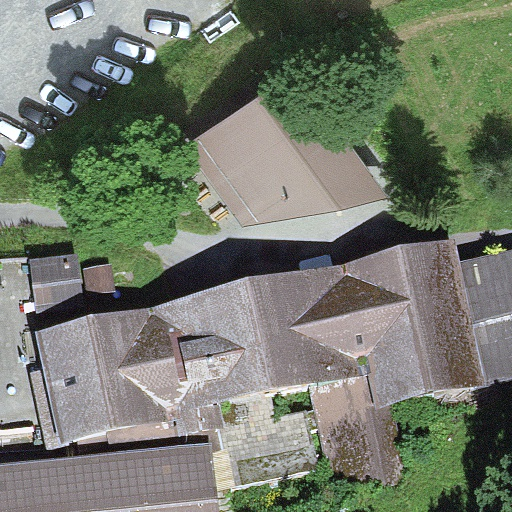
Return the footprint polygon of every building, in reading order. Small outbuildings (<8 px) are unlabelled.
[(385,198),(293,73),(190,144),(246,224),(385,198)] [(511,265),(450,280),(442,250),(181,301),(34,330),(43,448),(80,443),(84,459),(218,433),(231,492),(317,473),(309,432),(321,430),(335,494),(402,479),(385,405),(511,376),(511,265)] [(0,450),(43,448),(34,330),(30,261),(0,262),(0,450)] [(40,272),(45,312),(75,308),(69,268),(40,272)] [(1,488),(2,495),(0,495),(0,511),(202,511),(201,497),(205,497),(202,475),(58,490),(57,482),(1,488)]
